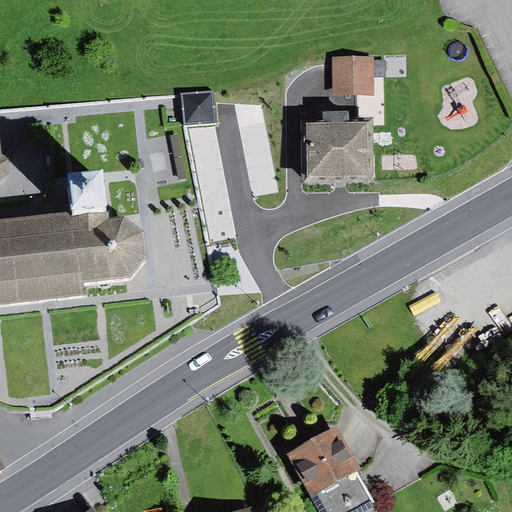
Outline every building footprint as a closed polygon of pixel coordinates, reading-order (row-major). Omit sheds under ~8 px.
[(374,59),(333,59),(334,97),(374,97),(374,59)] [(212,94),(182,98),(186,130),(216,126),(212,94)] [(323,123),(303,123),(304,186),(373,185),(373,123),(349,123),(349,115),(323,115),(323,123)] [(179,136),(171,137),(179,180),(187,179),(179,136)] [(0,184),(2,185),(8,175),(7,160),(0,156),(0,184)] [(0,309),(86,300),(84,289),(130,284),(148,262),(144,237),(126,224),(110,221),(106,182),(68,186),(71,216),(0,224),(0,309)] [(335,430),(288,458),(319,511),(367,511),(375,508),(356,475),(361,473),(335,430)]
